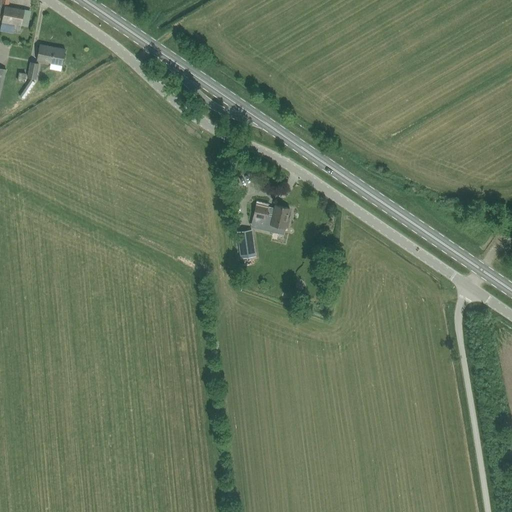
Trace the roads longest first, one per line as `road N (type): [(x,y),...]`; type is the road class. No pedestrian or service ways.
road 1 (unclassified): [(469,288),(287,165),(194,117),(121,52),(45,0)]
road 2 (primary): [(480,269),(83,0)]
road 3 (unclassified): [(487,511),(457,323),(469,288)]
